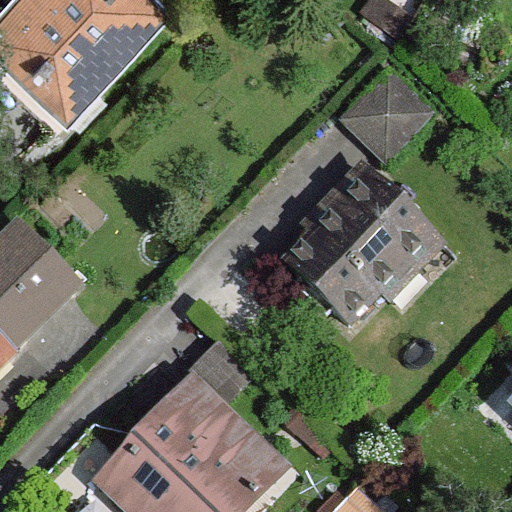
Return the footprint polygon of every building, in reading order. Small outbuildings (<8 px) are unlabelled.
[(176,16),(158,0),(14,0),(0,15),(0,59),(70,126),(176,16)] [(400,68),(350,120),(395,164),(446,112),(400,68)] [(444,256),(371,187),(284,278),(357,347),(444,256)] [(0,382),(81,302),(17,238),(0,254),(0,382)] [(248,511),(283,473),(189,390),(90,500),(103,511),(248,511)]
